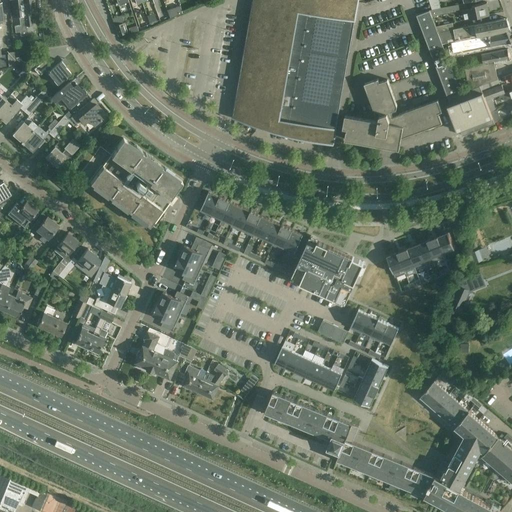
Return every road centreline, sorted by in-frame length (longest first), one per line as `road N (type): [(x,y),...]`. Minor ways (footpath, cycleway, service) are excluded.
road 1 (secondary): [(206,158),(296,192),(365,199),(423,192),(511,160)]
road 2 (motorway): [(281,511),(0,383)]
road 3 (secondary): [(511,144),(435,171),(357,181),(291,172),(214,143)]
road 4 (unclassified): [(381,511),(102,383)]
road 5 (motorway): [(0,413),(215,511)]
road 6 (secondary): [(67,0),(118,86),(206,158)]
road 7 (secondary): [(214,143),(147,96),(81,0)]
road 8 (residential): [(152,279),(0,160)]
road 9 (residential): [(152,279),(201,168)]
